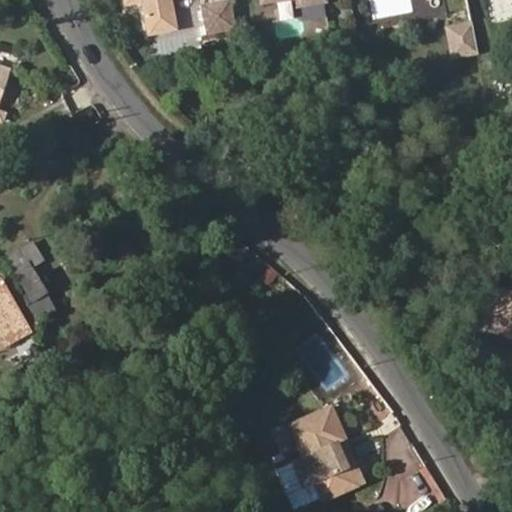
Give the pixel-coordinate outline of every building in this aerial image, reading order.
[(234,31),(228,0),(225,0),(197,5),(203,36),(234,31)] [(254,0),(255,7),(292,1),(293,10),(324,5),(323,0),(254,0)] [(476,55),(469,21),(442,27),(449,60),(476,55)] [(0,97),(10,70),(0,67),(0,97)] [(45,292),(30,266),(42,259),(32,242),(5,258),(19,280),(31,301),(45,292)] [(31,333),(2,280),(0,280),(0,340),(4,348),(31,333)] [(511,294),(486,289),(478,321),(511,328),(511,294)] [(511,337),(511,328),(478,321),(476,330),(511,337)] [(355,485),(337,443),(344,440),(330,408),(289,426),(303,457),(306,465),(295,470),(303,488),(314,483),(322,500),(355,485)] [(362,482),(344,440),(337,443),(355,485),(362,482)] [(306,465),(303,457),(292,462),(295,470),(306,465)]
